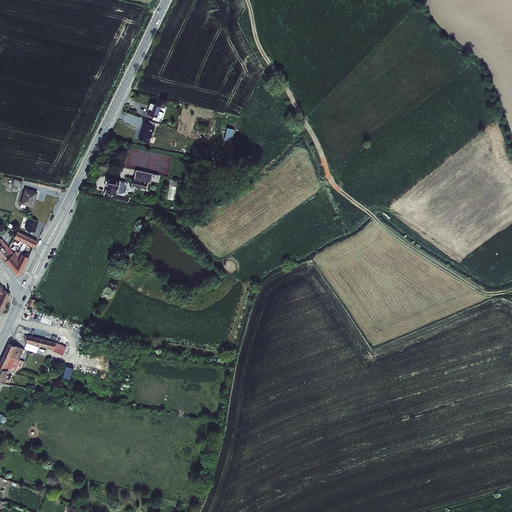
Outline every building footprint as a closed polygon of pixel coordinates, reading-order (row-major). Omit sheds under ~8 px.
[(164,116),(162,116),(164,110),(166,103),(156,100),(153,113),(158,115),(157,118),(163,120),(164,116)] [(155,122),(144,119),(143,123),(143,124),(140,136),(150,139),(155,122)] [(232,126),(225,125),(222,137),(229,138),(232,126)] [(137,187),(151,190),(153,182),(156,183),(158,174),(140,170),(137,187)] [(109,196),(116,198),(116,194),(127,196),(130,195),(132,185),(130,183),(113,179),(111,185),(114,185),(113,191),(110,191),(109,196)] [(171,199),(179,201),(182,186),(174,184),(171,199)] [(40,194),(28,190),(24,203),(36,207),(40,194)] [(36,231),(39,220),(24,216),(21,227),(36,231)] [(22,228),(19,234),(39,244),(42,237),(22,228)] [(0,246),(1,247),(0,247),(0,253),(7,261),(11,258),(6,252),(7,251),(5,249),(7,247),(2,241),(0,243),(0,246)] [(17,258),(9,249),(7,251),(6,252),(11,258),(7,261),(19,275),(22,274),(31,256),(26,253),(21,262),(17,258)] [(10,298),(1,288),(0,288),(0,314),(2,316),(10,298)] [(60,343),(30,336),(28,343),(49,348),(58,352),(60,350),(57,348),(60,343)] [(57,348),(60,350),(58,352),(65,355),(69,348),(60,343),(57,348)] [(12,345),(6,356),(13,359),(14,358),(17,360),(21,361),(26,350),(12,345)] [(6,356),(4,362),(12,366),(12,367),(13,368),(17,361),(13,359),(6,356)] [(4,362),(1,368),(10,372),(11,370),(12,367),(12,366),(4,362)] [(65,377),(73,378),(75,367),(67,366),(65,377)] [(0,373),(0,381),(9,383),(9,382),(13,383),(14,376),(10,375),(0,373)]
